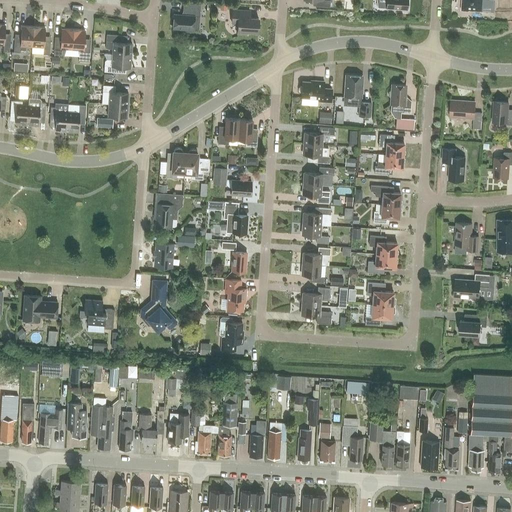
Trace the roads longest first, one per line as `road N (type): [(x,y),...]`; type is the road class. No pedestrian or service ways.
road 1 (residential): [(422,203),(408,343),(268,336),(260,322),(277,66)]
road 2 (residential): [(144,148),(134,275),(119,284),(0,276)]
road 3 (tertiary): [(367,481),(200,470)]
road 4 (tertiary): [(200,470),(55,459),(36,466)]
road 5 (unclassified): [(277,66),(352,43),(432,58)]
road 6 (unclassified): [(144,148),(277,66)]
road 7 (residential): [(153,20),(0,0)]
road 8 (unclassified): [(0,149),(95,163),(144,148)]
road 9 (residential): [(432,58),(422,203)]
road 10 (tertiary): [(511,489),(367,481)]
road 11 (residential): [(144,148),(153,20)]
